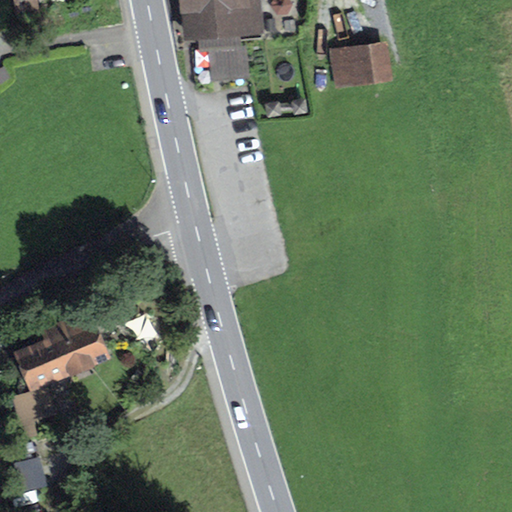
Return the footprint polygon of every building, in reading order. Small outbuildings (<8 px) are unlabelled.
[(98,0),(31,0),(38,31),(102,18),(98,0)] [(177,0),(182,41),(206,39),(261,34),(257,0),(177,0)] [(384,73),(379,38),(325,46),(330,81),(384,73)] [(95,323),(15,354),(29,391),(109,359),(95,323)] [(22,490),(46,486),(42,456),(18,459),(22,490)]
